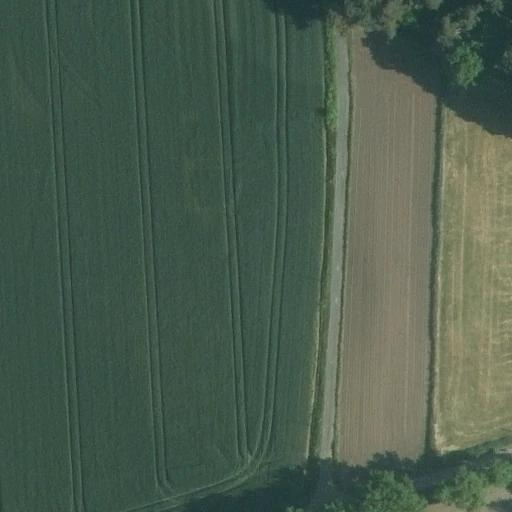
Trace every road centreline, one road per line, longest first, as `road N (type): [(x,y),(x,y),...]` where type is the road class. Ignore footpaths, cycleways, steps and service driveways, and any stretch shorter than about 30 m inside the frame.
road 1 (unclassified): [(333,0),(344,63),(321,511)]
road 2 (unclassified): [(511,456),(333,511)]
